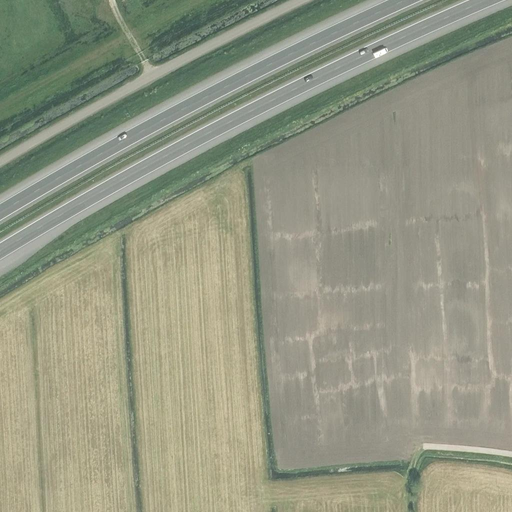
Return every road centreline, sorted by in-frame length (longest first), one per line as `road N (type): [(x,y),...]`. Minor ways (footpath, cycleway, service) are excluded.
road 1 (motorway): [(0,252),(230,122),(488,0)]
road 2 (motorway): [(407,0),(225,87),(0,213)]
road 3 (unclassified): [(302,0),(96,106),(0,166)]
